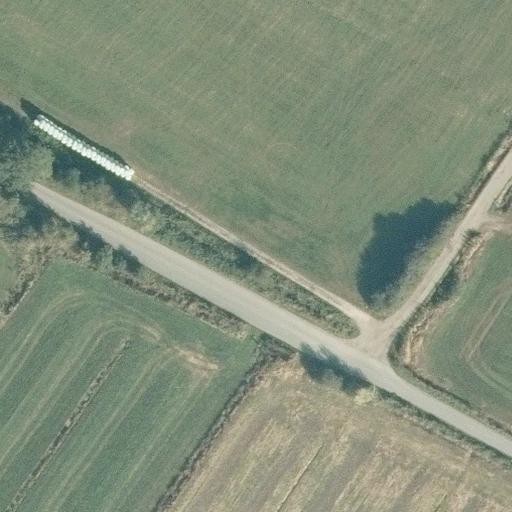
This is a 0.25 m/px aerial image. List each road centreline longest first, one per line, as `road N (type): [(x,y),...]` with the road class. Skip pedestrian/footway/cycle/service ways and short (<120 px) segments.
road 1 (unclassified): [(0,174),(511,452)]
road 2 (track): [(391,328),(0,92)]
road 3 (track): [(355,367),(511,165)]
